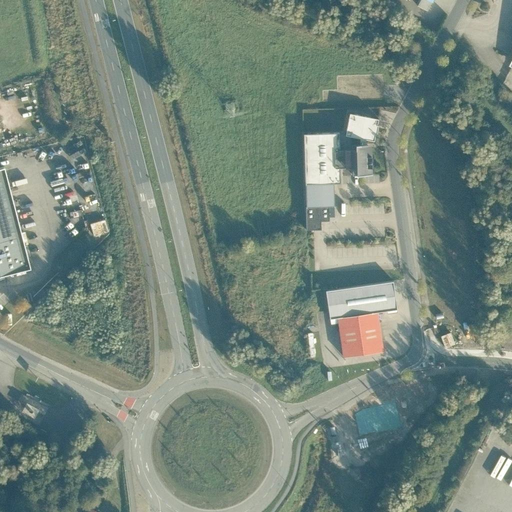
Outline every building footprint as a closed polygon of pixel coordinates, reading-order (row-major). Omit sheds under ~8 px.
[(428,12),(434,0),(405,0),(408,1),(408,0),(421,0),(418,7),(428,12)] [(337,138),(338,169),(348,168),(354,167),(354,175),(373,174),(371,138),(376,140),(380,115),(348,109),(345,132),(354,135),(354,140),(337,138)] [(337,131),(299,132),(301,185),(306,184),(334,184),(338,184),(338,169),(337,138),(337,131)] [(3,165),(0,166),(0,274),(29,268),(3,165)] [(306,184),(307,206),(330,205),(335,205),(334,184),(306,184)] [(307,229),(322,229),(322,220),(330,220),(330,205),(307,206),(307,229)] [(109,230),(105,218),(91,223),(95,235),(109,230)] [(329,316),(335,315),(376,310),(397,307),(393,278),(326,287),(329,316)] [(381,349),(376,310),(335,315),(340,355),(381,349)] [(36,409),(23,403),(19,412),(31,417),(36,409)] [(395,403),(354,413),(359,435),(400,425),(395,403)]
